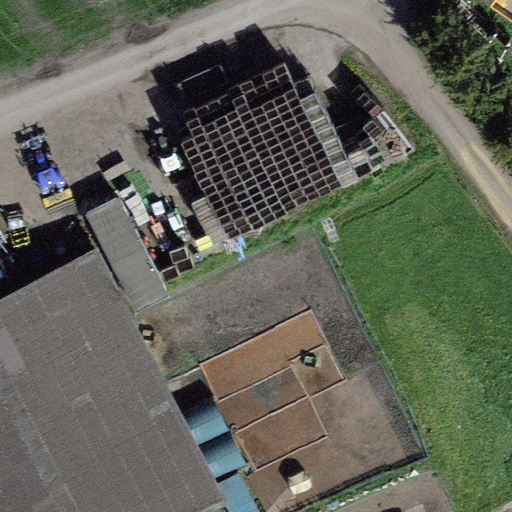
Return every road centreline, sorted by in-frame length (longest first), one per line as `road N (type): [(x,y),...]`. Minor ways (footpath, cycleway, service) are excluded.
road 1 (track): [(282,0),(0,113)]
road 2 (track): [(511,206),(351,0)]
